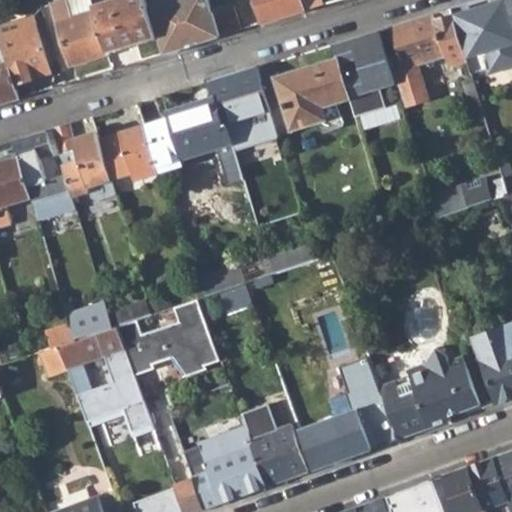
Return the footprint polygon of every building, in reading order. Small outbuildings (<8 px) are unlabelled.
[(108,51),(95,10),(94,5),(92,0),(61,0),(54,2),(72,64),(109,54),(108,51)] [(95,10),(108,51),(158,36),(154,23),(147,0),(110,0),(94,5),(95,10)] [(163,53),(218,37),(214,22),(211,13),(206,0),(147,0),(154,23),(158,36),(163,53)] [(304,10),(301,0),(254,0),(262,23),(304,10)] [(321,0),(301,0),(304,10),(323,5),(321,0)] [(468,62),(471,73),(487,68),(488,73),(511,65),(511,13),(508,1),(493,6),(490,10),(474,16),(469,2),(452,7),(468,62)] [(231,6),(211,13),(214,22),(218,37),(239,30),(231,6)] [(391,26),(399,52),(402,64),(392,67),(397,82),(405,106),(429,99),(418,65),(446,55),(450,67),(468,62),(452,7),(391,26)] [(9,62),(15,82),(52,72),(35,15),(23,19),(27,32),(2,39),(5,48),(9,62)] [(0,25),(0,32),(2,39),(27,32),(23,19),(0,25)] [(380,29),(352,38),(353,41),(381,32),(380,29)] [(352,38),(333,44),(337,60),(338,63),(358,57),(362,71),(343,77),(349,97),(355,116),(386,107),(380,88),(397,82),(392,67),(388,55),(381,32),(353,41),(352,38)] [(0,49),(0,65),(9,62),(5,48),(0,49)] [(388,55),(392,67),(402,64),(399,52),(388,55)] [(270,110),(278,135),(293,130),(292,128),(325,118),(322,106),(349,97),(343,77),(338,63),(337,60),(261,82),(270,110)] [(15,82),(9,62),(0,65),(0,103),(20,98),(15,82)] [(215,97),(228,144),(234,142),(227,124),(270,110),(261,82),(257,67),(210,81),(215,97)] [(462,77),(475,120),(485,117),(472,75),(462,77)] [(168,110),(170,115),(179,149),(182,159),(228,144),(215,97),(168,110)] [(146,123),(151,138),(165,133),(170,152),(179,149),(170,115),(146,123)] [(146,123),(100,137),(113,177),(136,170),(138,177),(161,170),(151,138),(146,123)] [(60,150),(62,156),(79,149),(76,138),(72,124),(54,129),(60,150)] [(54,129),(48,131),(54,152),(60,150),(54,129)] [(48,131),(14,141),(18,155),(29,187),(32,196),(39,221),(79,209),(75,196),(68,173),(41,182),(34,159),(54,152),(48,131)] [(79,149),(62,156),(68,173),(75,196),(95,190),(100,196),(116,190),(113,177),(100,137),(98,131),(76,138),(79,149)] [(0,161),(0,205),(32,196),(29,187),(18,155),(0,161)] [(431,193),(439,217),(501,196),(508,194),(505,183),(503,176),(487,181),(485,175),(431,193)] [(501,196),(506,211),(511,209),(511,192),(508,194),(501,196)] [(402,218),(406,228),(425,222),(420,211),(402,218)] [(386,220),(376,223),(381,237),(390,234),(386,220)] [(312,243),(286,252),(291,268),(317,259),(312,243)] [(265,276),(291,268),(286,252),(285,247),(259,256),(265,276)] [(195,278),(201,298),(245,283),(265,276),(259,256),(195,278)] [(8,286),(29,356),(38,353),(59,346),(79,339),(70,313),(56,270),(8,286)] [(136,320),(116,327),(134,376),(154,369),(152,365),(172,358),(185,376),(206,369),(205,365),(220,360),(197,299),(174,307),(178,321),(141,334),(136,320)] [(70,313),(79,339),(116,327),(112,313),(108,300),(70,313)] [(149,300),(140,303),(145,317),(154,314),(149,300)] [(140,303),(112,313),(116,327),(136,320),(145,317),(140,303)] [(511,324),(474,339),(498,402),(511,397),(511,324)] [(59,346),(64,361),(86,422),(124,409),(131,432),(152,425),(134,376),(116,327),(79,339),(59,346)] [(44,369),(64,361),(59,346),(38,353),(44,369)] [(399,439),(454,419),(452,412),(467,406),(482,401),(464,354),(449,361),(446,355),(433,348),(422,363),(405,369),(407,375),(380,386),(399,439)] [(279,376),(291,409),(305,404),(293,371),(279,376)] [(298,428),(313,470),(399,439),(380,386),(358,393),(363,405),(298,428)] [(467,406),(452,412),(454,419),(469,413),(467,406)] [(139,454),(159,447),(152,425),(131,432),(139,454)] [(200,444),(221,503),(267,487),(256,458),(249,439),(245,428),(200,444)] [(272,431),(249,439),(256,458),(284,447),(279,434),(272,431)] [(284,447),(256,458),(267,487),(308,472),(298,443),(284,447)] [(511,450),(467,466),(483,511),(511,501),(511,450)] [(445,511),(483,511),(467,466),(434,478),(445,511)] [(192,478),(173,485),(174,488),(176,493),(182,511),(197,511),(203,510),(192,478)] [(406,511),(445,511),(434,478),(399,491),(406,511)] [(134,511),(182,511),(176,493),(174,488),(132,504),(134,511)] [(406,511),(399,491),(387,495),(392,511),(406,511)] [(118,511),(112,493),(57,511),(118,511)] [(341,511),(392,511),(387,495),(341,511)]
